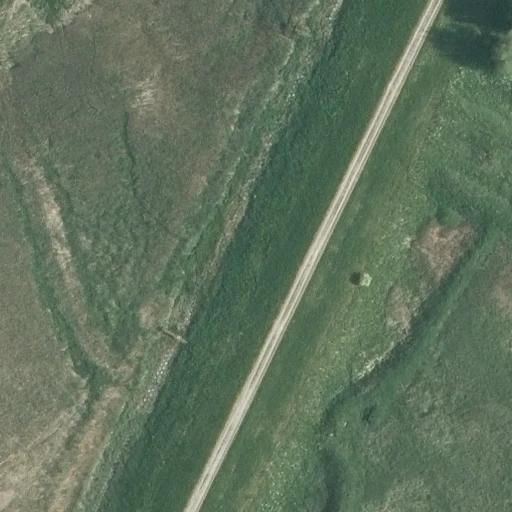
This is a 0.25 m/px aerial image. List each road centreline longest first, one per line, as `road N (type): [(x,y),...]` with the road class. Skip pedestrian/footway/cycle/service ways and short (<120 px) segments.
road 1 (track): [(201,511),(446,0)]
road 2 (track): [(511,163),(397,103)]
